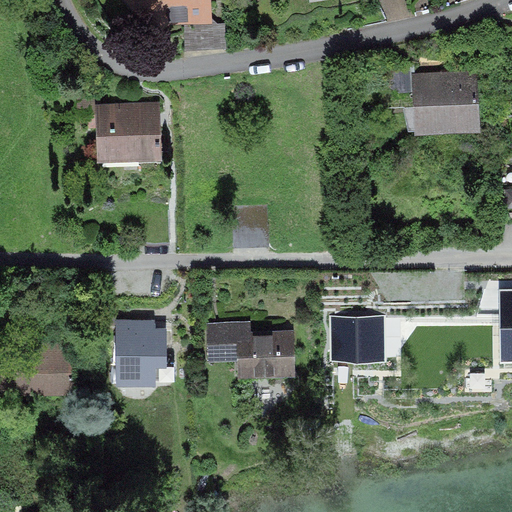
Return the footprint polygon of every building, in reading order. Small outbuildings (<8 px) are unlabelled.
[(171,26),(213,25),(211,0),(126,0),(151,39),(171,26)] [(478,75),(415,76),(416,125),(479,124),(478,75)] [(163,105),(102,108),(105,157),(166,154),(163,105)] [(270,202),(236,204),(238,244),(272,242),(270,202)] [(469,287),(354,288),(355,359),(494,359),(494,344),(511,343),(511,298),(469,299),(469,287)] [(104,329),(118,329),(141,329),(141,309),(104,309),(104,329)] [(252,324),(208,325),(209,363),(239,363),(240,380),(297,379),(296,331),(252,332),(252,324)] [(141,329),(118,329),(118,385),(176,385),(176,329),(141,329)] [(83,344),(0,343),(0,386),(82,386),(83,344)] [(466,368),(467,389),(495,388),(494,367),(466,368)]
